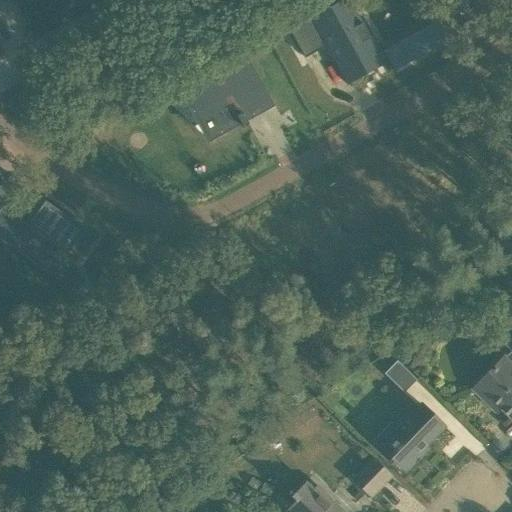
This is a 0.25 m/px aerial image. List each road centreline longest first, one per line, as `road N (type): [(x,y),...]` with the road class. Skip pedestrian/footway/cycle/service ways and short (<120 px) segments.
road 1 (residential): [(0,100),(85,177),(161,209),(217,199),(511,21)]
road 2 (residential): [(0,94),(171,0)]
